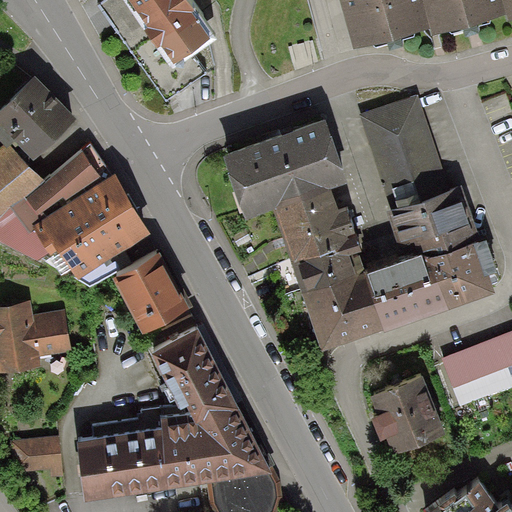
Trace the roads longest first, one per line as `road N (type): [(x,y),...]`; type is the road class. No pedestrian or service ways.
road 1 (residential): [(336,511),(137,154)]
road 2 (residential): [(137,154),(375,71),(455,75)]
road 3 (residential): [(385,484),(350,400),(345,360),(511,289)]
road 4 (residential): [(137,154),(37,0)]
road 5 (residential): [(511,233),(455,75)]
